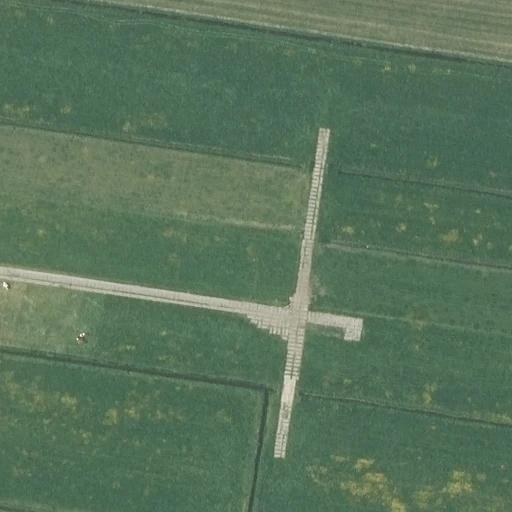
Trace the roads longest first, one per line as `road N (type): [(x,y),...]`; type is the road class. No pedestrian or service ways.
road 1 (track): [(298,313),(0,271)]
road 2 (track): [(372,324),(298,313),(278,456)]
road 3 (track): [(298,313),(322,135)]
road 4 (track): [(372,324),(511,344)]
